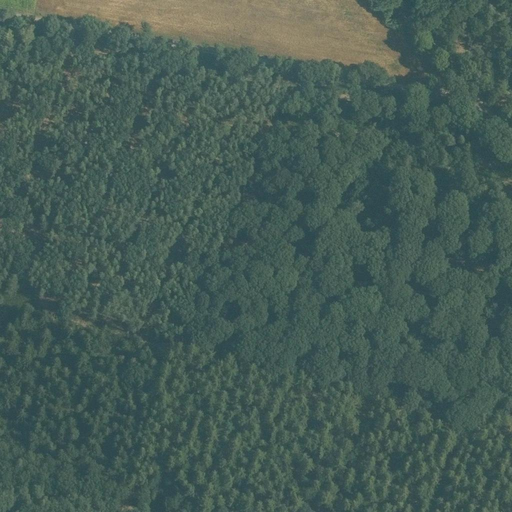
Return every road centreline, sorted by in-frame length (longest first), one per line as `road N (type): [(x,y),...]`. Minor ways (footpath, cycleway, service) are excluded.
road 1 (track): [(511,346),(0,225)]
road 2 (track): [(461,94),(0,7)]
road 3 (unclassified): [(511,155),(383,0)]
